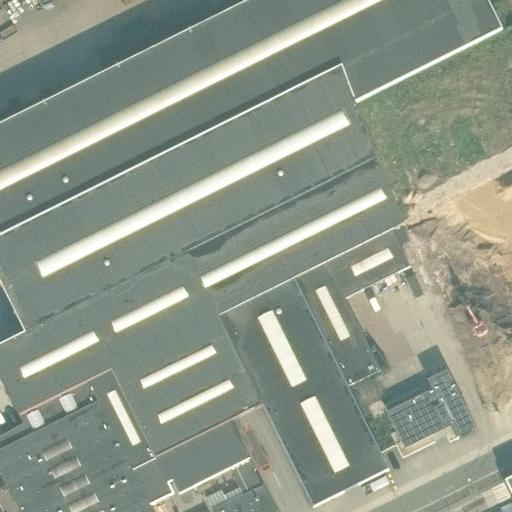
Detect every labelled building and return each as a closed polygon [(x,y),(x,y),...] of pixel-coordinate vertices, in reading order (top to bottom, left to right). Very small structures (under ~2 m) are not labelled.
[(253,0),(0,126),(0,284),(25,335),(0,347),(0,379),(19,418),(89,383),(133,472),(231,422),(263,407),(313,508),(388,471),(347,388),(295,283),(296,283),(315,272),(336,262),(356,251),(377,240),(392,232),(405,226),(376,160),(355,104),(502,31),(486,0),(253,0)] [(511,172),(405,225),(425,275),(428,282),(473,266),(511,372),(511,172)] [(392,232),(377,240),(402,288),(425,275),(405,225),(405,226),(392,232)] [(377,240),(356,251),(381,298),(402,288),(377,240)] [(356,251),(336,262),(361,309),(381,298),(356,251)] [(336,262),(315,272),(340,320),(361,309),(336,262)] [(315,272),(296,283),(320,331),(340,320),(315,272)] [(448,333),(422,346),(444,389),(467,378),(448,333)] [(422,346),(403,355),(425,398),(444,389),(422,346)] [(403,355),(384,365),(406,408),(425,398),(403,355)] [(384,365),(365,374),(387,417),(406,408),(384,365)] [(365,374),(346,384),(368,427),(387,417),(365,374)] [(467,378),(444,389),(465,432),(485,422),(467,378)] [(23,425),(0,437),(0,471),(20,511),(153,511),(151,506),(133,472),(89,383),(19,418),(23,425)] [(444,389),(425,398),(446,442),(465,432),(444,389)] [(425,398),(406,408),(427,451),(446,442),(425,398)] [(406,408),(387,417),(408,461),(427,451),(406,408)] [(387,417),(368,427),(389,470),(408,461),(387,417)] [(231,422),(133,472),(151,506),(174,495),(168,484),(172,482),(179,495),(230,470),(235,480),(239,489),(243,496),(227,504),(213,511),(275,511),(263,487),(232,424),(231,422)]
